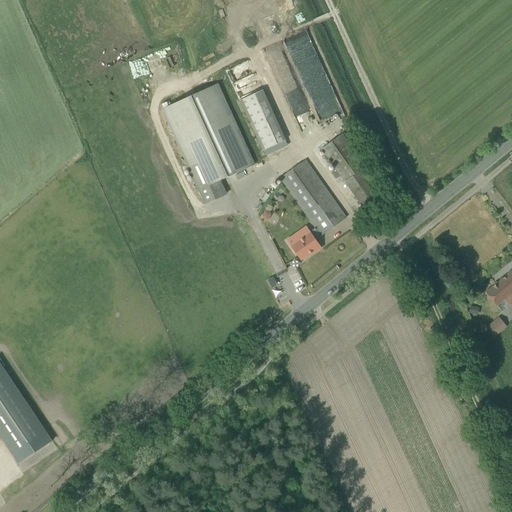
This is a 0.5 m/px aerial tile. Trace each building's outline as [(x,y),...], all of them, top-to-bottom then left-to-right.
[(216,84),(163,109),(206,204),(225,195),(219,181),(253,165),(216,84)] [(286,140),(263,90),(239,100),(262,151),(286,140)] [(382,192),(341,134),(321,149),(367,213),(379,205),(374,198),(382,192)] [(319,234),(320,235),(346,217),(305,160),(280,178),(315,228),(319,234)] [(315,228),(309,232),(310,234),(291,247),(301,260),(320,247),(314,238),(319,234),(315,228)] [(509,305),(511,303),(511,270),(486,292),(496,306),(504,299),(509,305)] [(499,317),(486,327),(494,337),(506,327),(499,317)] [(485,343),(511,386),(511,335),(508,328),(485,343)] [(0,364),(0,437),(18,464),(52,441),(0,364)]
